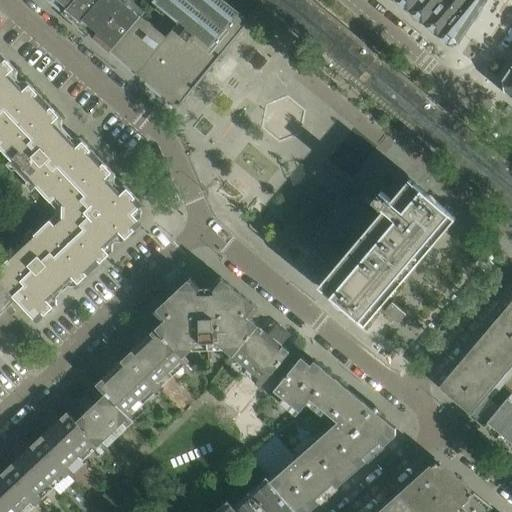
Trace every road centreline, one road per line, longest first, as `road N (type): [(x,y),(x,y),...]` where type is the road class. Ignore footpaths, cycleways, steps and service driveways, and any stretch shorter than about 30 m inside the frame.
road 1 (residential): [(0,0),(166,145),(202,227)]
road 2 (residential): [(0,423),(202,227)]
road 3 (residential): [(202,227),(411,393)]
road 4 (residential): [(511,274),(411,393)]
road 5 (residential): [(463,90),(351,0)]
road 6 (residential): [(350,511),(447,425)]
